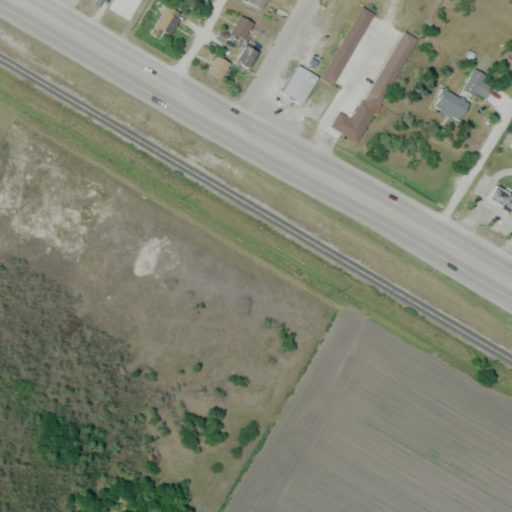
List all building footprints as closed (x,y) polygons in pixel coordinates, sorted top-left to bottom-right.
[(109,11),(115,0),(141,0),(128,22),(109,11)] [(266,0),(247,0),(248,1),(262,8),(266,0)] [(160,35),(161,31),(171,34),(180,11),(164,4),(152,32),(160,35)] [(371,11),(358,5),(322,80),(335,86),(371,11)] [(253,23),(240,15),(230,31),(243,39),(253,23)] [(383,64),(397,72),(417,39),(404,31),(383,64)] [(257,51),(245,44),(235,60),(247,67),(257,51)] [(230,63),(216,55),(207,71),(220,79),(230,63)] [(280,94),(295,68),(315,80),(300,106),(280,94)] [(484,99),(492,83),(484,80),(487,74),(473,68),(463,89),(484,99)] [(459,119),(468,102),(443,88),(433,106),(459,119)] [(350,118),(337,111),(329,126),(358,141),(375,108),(359,100),(350,118)] [(511,201),(511,195),(497,184),(488,196),(506,209),(511,201)]
